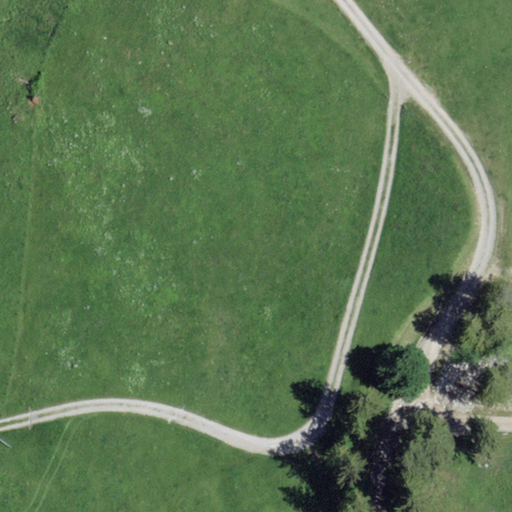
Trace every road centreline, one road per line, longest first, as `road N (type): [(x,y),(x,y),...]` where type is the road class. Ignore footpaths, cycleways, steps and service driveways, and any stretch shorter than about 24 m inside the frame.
road 1 (track): [(401,71),(343,349),(295,453),(100,411),(0,429)]
road 2 (track): [(511,430),(437,422),(425,397),(433,344),(476,240),(473,193),(443,125),(401,71)]
